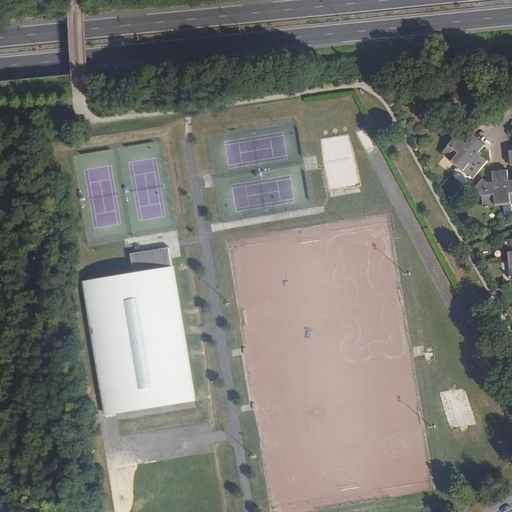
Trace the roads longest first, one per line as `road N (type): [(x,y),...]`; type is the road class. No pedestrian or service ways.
road 1 (trunk): [(0,66),(511,16)]
road 2 (trunk): [(392,0),(0,38)]
